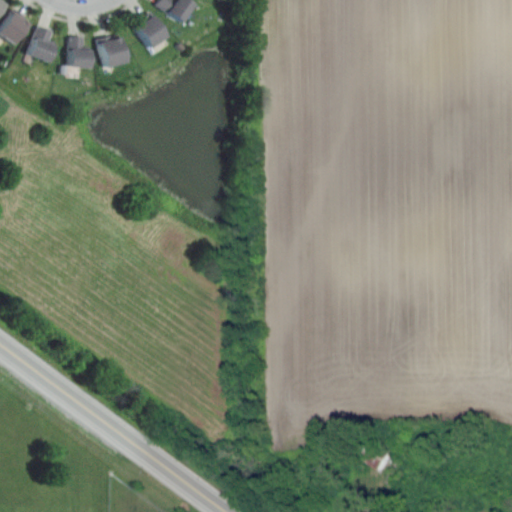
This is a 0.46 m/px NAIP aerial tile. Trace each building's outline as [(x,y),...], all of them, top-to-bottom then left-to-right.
[(188,0),(191,2),(179,20),(154,2),(155,0),(188,0)] [(22,15),(21,17),(26,21),(11,42),(0,33),(0,21),(11,7),(22,15)] [(149,13),(163,35),(147,45),(132,21),(148,11),(149,13)] [(50,30),(47,37),(52,39),(44,60),(24,52),(35,24),(50,30)] [(104,64),(101,65),(95,38),(115,32),(122,60),(104,64)] [(80,34),(80,43),(86,44),(85,66),(66,65),(68,33),(80,34)]
